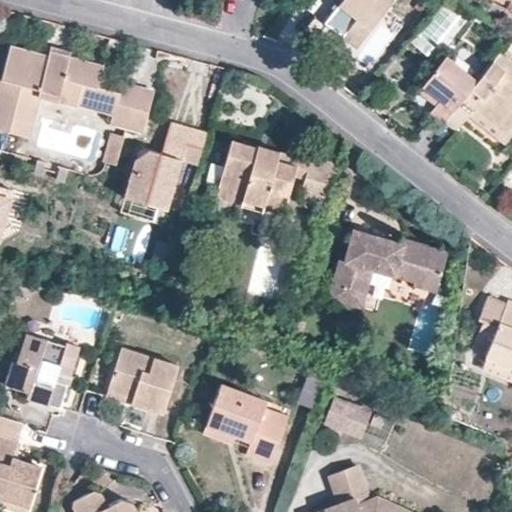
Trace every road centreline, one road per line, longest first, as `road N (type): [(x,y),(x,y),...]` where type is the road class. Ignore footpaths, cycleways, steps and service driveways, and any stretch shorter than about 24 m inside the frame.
road 1 (residential): [(53,0),(265,57),(511,242)]
road 2 (residential): [(189,511),(158,458),(80,436)]
